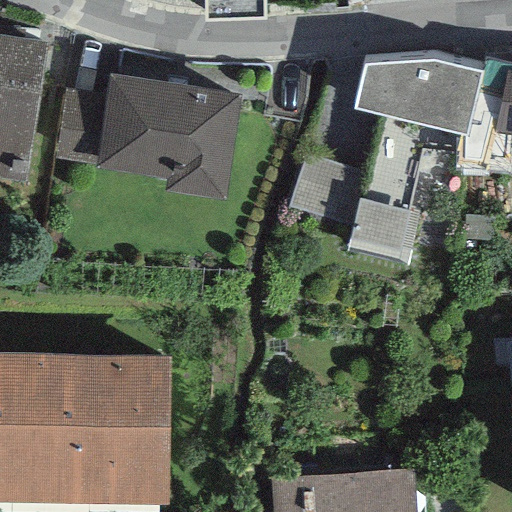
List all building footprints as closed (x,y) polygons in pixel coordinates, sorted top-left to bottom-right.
[(46,31),(0,23),(0,164),(23,168),(46,31)] [(482,57),(430,45),(367,49),(354,96),(465,121),(469,122),(482,57)] [(465,121),(465,156),(511,160),(511,152),(511,120),(492,120),(508,57),(484,51),(482,57),(469,122),(465,121)] [(511,57),(508,57),(492,120),(511,120),(511,57)] [(238,82),(109,64),(105,90),(96,156),(166,165),(165,177),(224,185),(238,82)] [(96,156),(105,90),(64,84),(55,150),(96,156)] [(313,146),(298,200),(356,217),(372,162),(313,146)] [(170,341),(0,339),(0,487),(169,489),(170,341)] [(415,511),(412,460),(269,469),(272,511),(415,511)]
